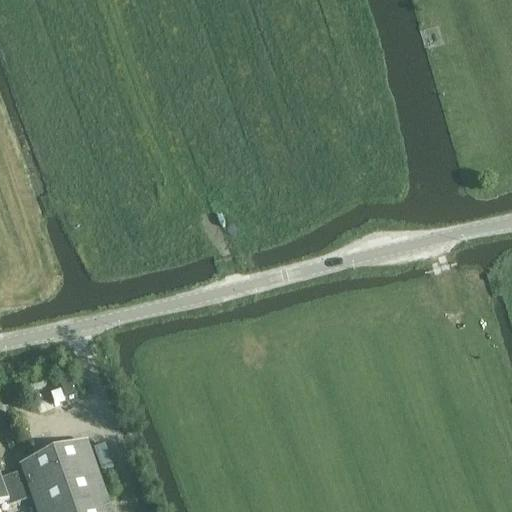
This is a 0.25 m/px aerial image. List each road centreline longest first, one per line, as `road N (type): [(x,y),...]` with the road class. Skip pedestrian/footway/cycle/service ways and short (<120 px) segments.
road 1 (tertiary): [(0,346),(511,225)]
road 2 (track): [(433,243),(511,455)]
